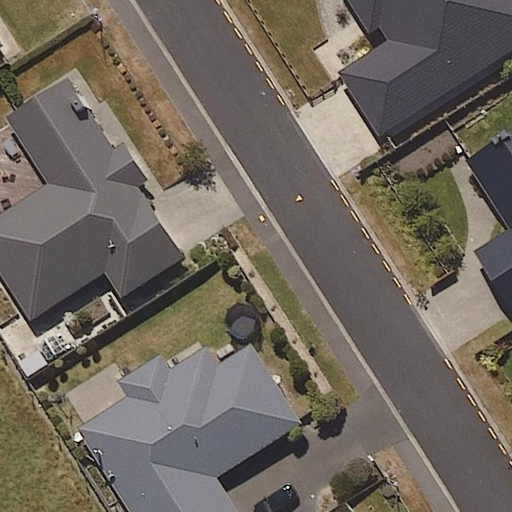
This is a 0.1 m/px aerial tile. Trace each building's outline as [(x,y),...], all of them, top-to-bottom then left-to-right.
[(511,60),(511,0),(351,0),(384,53),(345,77),(385,140),(511,60)] [(0,61),(13,54),(0,33),(0,61)] [(0,132),(0,164),(8,176),(0,180),(0,268),(36,325),(109,278),(126,303),(189,262),(143,191),(154,185),(129,147),(119,153),(75,85),(0,132)] [(511,142),(474,166),(511,227),(511,237),(482,255),(511,303),(511,142)] [(82,435),(132,511),(239,511),(221,483),(307,428),(256,349),(218,373),(207,355),(171,378),(162,364),(122,390),(130,404),(82,435)]
